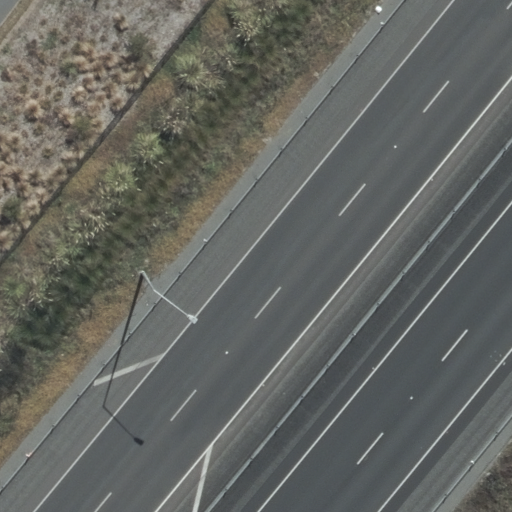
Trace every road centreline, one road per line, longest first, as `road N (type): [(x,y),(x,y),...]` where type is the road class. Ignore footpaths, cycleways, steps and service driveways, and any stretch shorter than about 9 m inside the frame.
road 1 (motorway): [(94,511),(511,2)]
road 2 (motorway): [(511,276),(318,511)]
